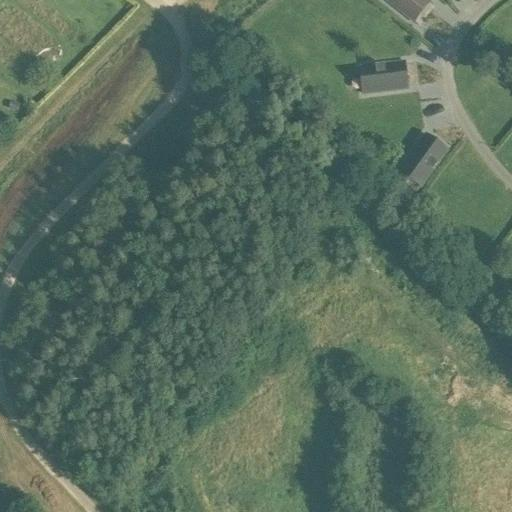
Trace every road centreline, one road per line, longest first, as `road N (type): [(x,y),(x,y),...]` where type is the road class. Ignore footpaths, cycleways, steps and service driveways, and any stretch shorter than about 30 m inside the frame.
road 1 (unclassified): [(0,300),(24,251),(179,90),(190,58),(179,25),(152,0)]
road 2 (residential): [(495,0),(469,17),(448,60),(456,109),(511,180)]
road 3 (unclassified): [(96,511),(16,426),(0,385)]
